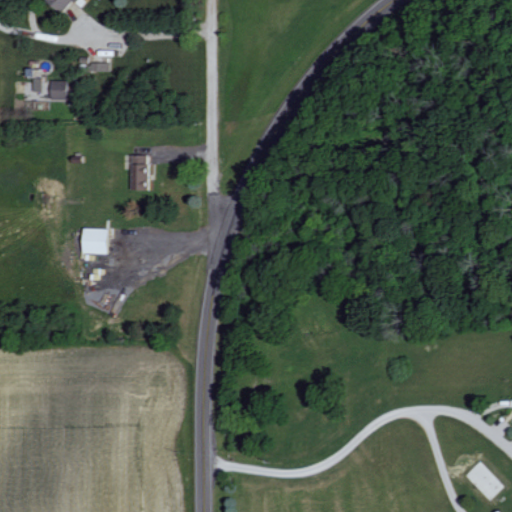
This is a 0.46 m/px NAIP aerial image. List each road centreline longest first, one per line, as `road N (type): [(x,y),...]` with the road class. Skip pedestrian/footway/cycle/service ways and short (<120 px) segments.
road 1 (secondary): [(202,511),(206,362),(241,205),(304,95),(402,0)]
road 2 (residential): [(220,275),(208,0)]
